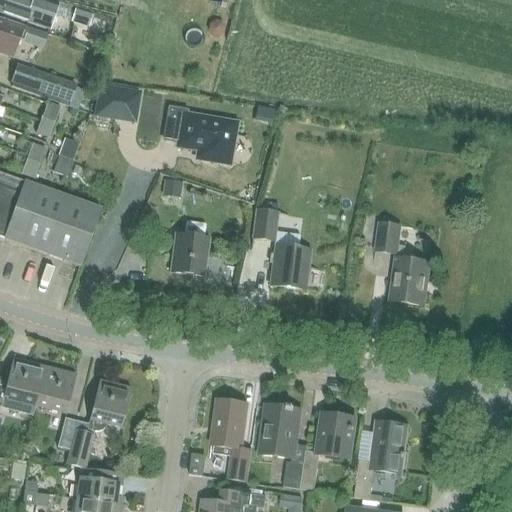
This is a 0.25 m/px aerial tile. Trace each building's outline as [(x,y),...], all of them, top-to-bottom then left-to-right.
[(0,0),(0,13),(49,31),(58,7),(38,0),(33,0),(32,3),(21,0),(0,0)] [(72,10),(69,22),(86,27),(89,16),(72,10)] [(0,21),(0,54),(12,59),(19,40),(22,30),(0,21)] [(27,31),(23,41),(39,47),(42,36),(27,31)] [(18,68),(13,84),(69,103),(75,87),(18,68)] [(140,95),(99,88),(94,115),(136,122),(140,95)] [(54,125),(60,109),(47,104),(41,120),(54,125)] [(169,109),(163,141),(178,144),(177,148),(198,151),(197,160),(228,165),(235,125),(185,116),(186,112),(169,109)] [(48,140),(54,125),(41,120),(35,136),(48,140)] [(39,166),(45,150),(31,145),(25,161),(39,166)] [(33,182),(39,166),(25,161),(20,177),(33,182)] [(214,196),(215,175),(171,173),(170,182),(186,183),(186,195),(214,196)] [(0,239),(79,268),(99,211),(0,175),(0,239)] [(276,246),(279,215),(258,212),(254,243),(276,246)] [(203,279),(209,242),(201,241),(203,227),(184,224),(182,239),(173,237),(168,274),(203,279)] [(423,308),(426,289),(429,267),(403,264),(405,250),(396,248),(399,229),(379,226),(375,253),(395,256),(388,303),(423,308)] [(276,246),(275,249),(277,249),(272,289),(309,293),(314,254),(293,251),(294,244),(276,241),(276,246)] [(34,407),(44,368),(12,360),(7,381),(0,379),(0,403),(1,404),(0,406),(8,408),(10,401),(34,407)] [(75,376),(44,368),(34,407),(65,415),(75,376)] [(88,425),(76,422),(69,451),(64,466),(80,470),(85,470),(93,433),(97,434),(101,432),(104,430),(106,426),(120,430),(121,428),(122,428),(132,390),(99,382),(89,420),(88,425)] [(247,484),(251,452),(241,450),(247,406),(218,402),(211,448),(232,451),(228,481),(247,484)] [(258,456),(292,461),(296,434),(299,434),(302,411),(276,407),(276,410),(265,409),(258,456)] [(318,453),(318,455),(319,455),(350,460),(355,421),(323,417),(318,453)] [(69,451),(76,422),(64,419),(57,448),(69,451)] [(401,476),(408,428),(377,424),(371,464),(359,463),(354,499),(370,501),(374,472),(401,476)] [(287,465),(283,489),(300,491),(302,476),(304,467),(292,466),(287,465)] [(108,474),(85,470),(80,470),(76,500),(120,505),(120,500),(116,499),(118,485),(107,484),(108,474)] [(302,476),(300,491),(314,493),(316,478),(302,476)] [(25,482),(24,493),(36,495),(38,484),(25,482)] [(205,502),(203,511),(256,511),(257,511),(264,511),(266,498),(220,492),(219,504),(205,502)] [(34,507),(36,495),(24,493),(22,505),(34,507)] [(300,511),(302,500),(281,497),(279,510),(290,511),(300,511)] [(118,511),(120,505),(76,500),(74,511),(118,511)]
